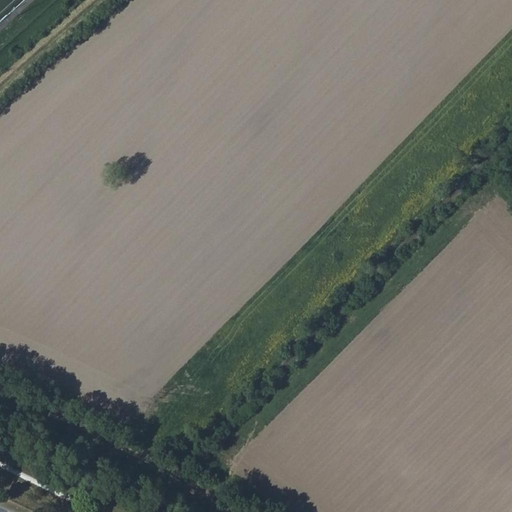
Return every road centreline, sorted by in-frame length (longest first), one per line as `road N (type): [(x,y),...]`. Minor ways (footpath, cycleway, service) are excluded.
road 1 (track): [(227,511),(187,481),(0,387)]
road 2 (track): [(0,90),(95,0)]
